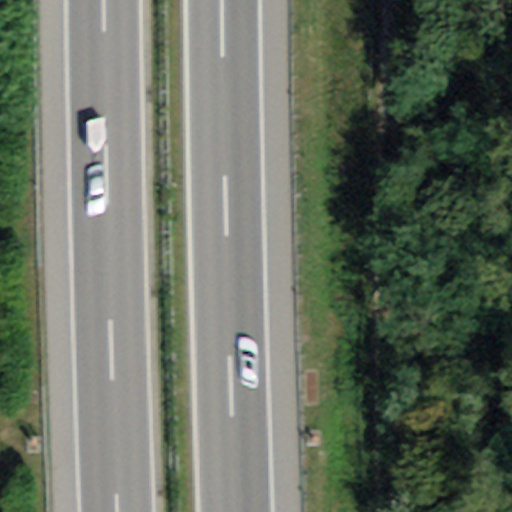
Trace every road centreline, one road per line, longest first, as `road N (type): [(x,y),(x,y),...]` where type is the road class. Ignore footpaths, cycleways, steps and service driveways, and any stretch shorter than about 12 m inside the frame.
road 1 (motorway): [(240,511),(228,0)]
road 2 (motorway): [(106,0),(117,511)]
road 3 (track): [(385,392),(405,0)]
road 4 (track): [(385,392),(392,511)]
